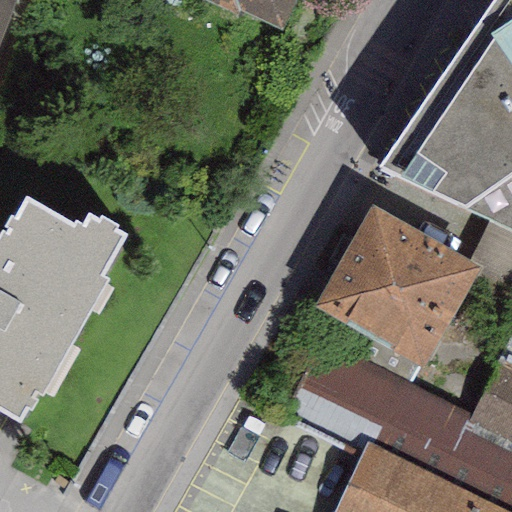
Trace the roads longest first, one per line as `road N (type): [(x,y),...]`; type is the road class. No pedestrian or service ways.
road 1 (residential): [(117,511),(415,0)]
road 2 (trunk): [(400,0),(106,511)]
